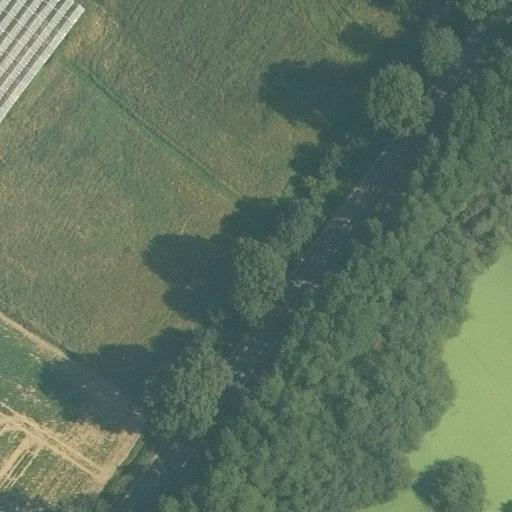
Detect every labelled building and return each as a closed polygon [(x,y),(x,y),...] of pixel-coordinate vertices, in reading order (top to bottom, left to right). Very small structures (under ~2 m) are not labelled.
[(0,0),(0,124),(83,14),(64,0),(0,0)] [(89,0),(93,3),(109,13),(118,0),(89,0)] [(126,0),(113,17),(150,45),(184,0),(126,0)] [(191,0),(155,49),(192,77),(250,0),(191,0)] [(257,0),(197,80),(234,108),(315,0),(257,0)]
